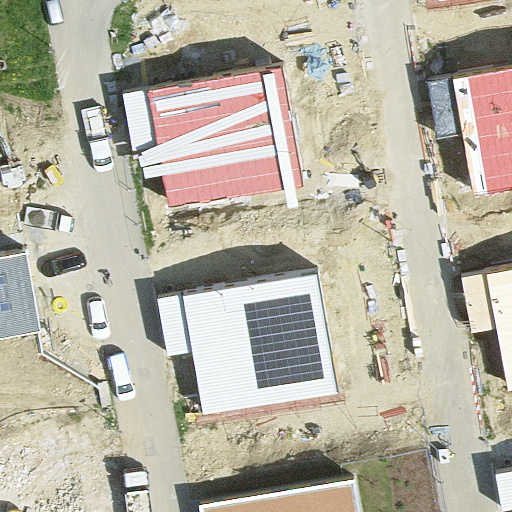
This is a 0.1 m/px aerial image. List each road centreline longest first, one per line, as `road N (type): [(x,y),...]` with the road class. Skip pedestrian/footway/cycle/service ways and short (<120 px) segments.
road 1 (residential): [(380,0),(467,511)]
road 2 (residential): [(156,511),(81,0)]
